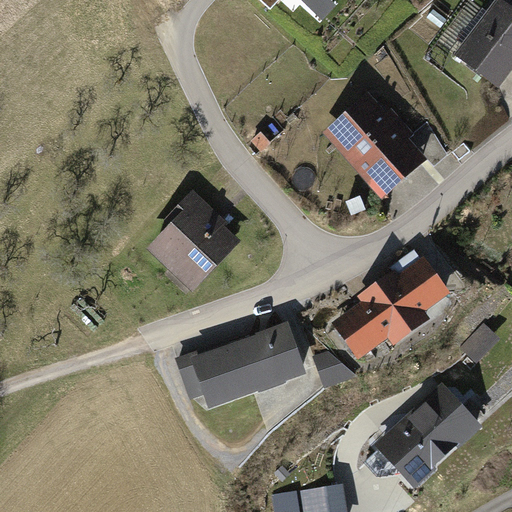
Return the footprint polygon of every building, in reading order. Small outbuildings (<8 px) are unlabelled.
[(298,0),(323,22),(336,8),(327,0),(298,0)] [(511,3),(507,0),(504,0),(465,55),(511,87),(511,3)] [(376,90),(332,132),(390,191),(434,148),(376,90)] [(204,198),(153,248),(196,291),(246,240),(204,198)] [(382,302),(357,325),(386,356),(411,333),(422,345),(450,319),(442,309),(469,284),(442,256),(418,278),(410,269),(379,299),(382,302)] [(195,360),(194,356),(178,361),(192,401),(203,397),(209,415),(307,380),(288,327),(195,360)] [(342,342),(318,351),(329,379),(353,369),(342,342)] [(442,387),(374,447),(415,493),(483,432),(442,387)] [(346,511),(343,488),(295,493),(296,511),(346,511)]
